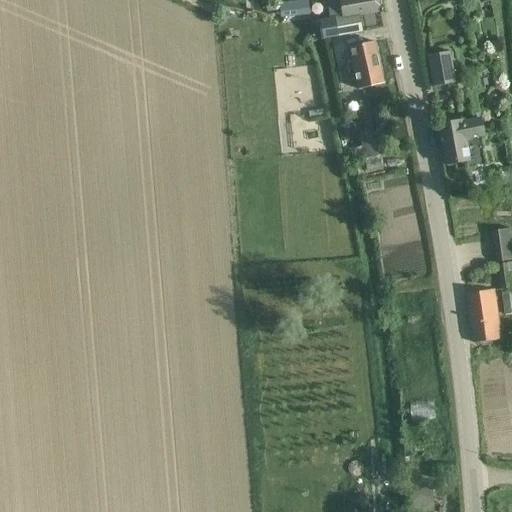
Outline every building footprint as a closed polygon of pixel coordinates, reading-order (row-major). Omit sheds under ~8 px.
[(307,0),(280,4),(282,17),(296,16),(308,14),(307,0)] [(338,0),(341,18),(354,16),(354,15),(380,11),(378,0),(338,0)] [(337,19),(320,23),(324,38),(341,34),(337,19)] [(360,89),(364,88),(383,84),(374,42),(351,47),(354,63),(348,64),(352,81),(358,80),(360,89)] [(449,53),(447,53),(427,57),(433,86),(455,82),(449,53)] [(357,117),(363,147),(348,150),(351,161),(365,158),(365,159),(382,156),(374,114),(357,117)] [(481,118),(457,122),(438,126),(445,165),(470,161),(466,140),(484,136),(481,118)] [(382,156),(365,160),(367,170),(384,167),(382,156)] [(511,259),(511,247),(509,229),(491,232),(495,262),(511,259)] [(511,262),(497,265),(501,290),(511,288),(511,262)] [(511,288),(501,290),(504,315),(511,314),(511,288)] [(493,290),(487,291),(467,294),(474,343),(500,340),(493,290)] [(412,481),(414,511),(433,511),(431,480),(412,481)]
